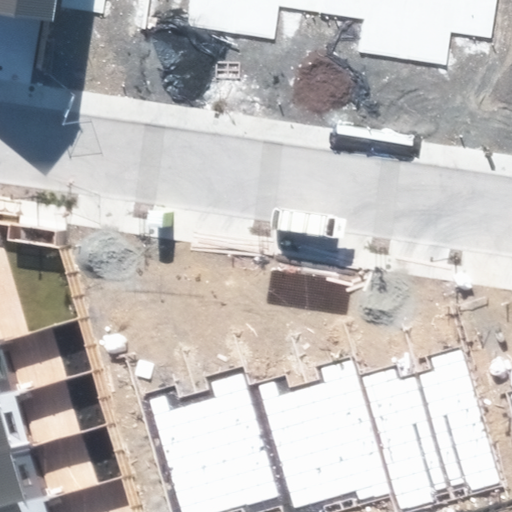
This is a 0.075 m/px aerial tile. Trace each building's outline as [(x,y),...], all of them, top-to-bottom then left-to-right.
[(56,0),(0,0),(0,12),(54,21),(56,0)] [(64,0),(63,6),(105,13),(107,0),(64,0)] [(238,0),(193,0),(190,26),(233,33),(238,0)] [(320,12),(322,0),(238,0),(233,33),(276,39),(281,6),(320,12)] [(413,0),(322,0),(320,12),(364,19),(359,52),(404,60),(413,0)] [(491,39),(497,0),(413,0),(404,60),(447,66),(452,33),(491,39)] [(0,395),(15,391),(1,343),(0,343),(0,395)] [(432,372),(416,376),(450,500),(501,485),(462,348),(428,357),(432,372)] [(321,379),(305,384),(340,507),(390,493),(357,377),(351,356),(317,365),(321,379)] [(212,390),(196,394),(228,511),(250,511),(281,503),(247,385),(242,366),(208,375),(212,390)] [(403,511),(450,500),(416,376),(399,381),(395,366),(357,377),(390,493),(395,511),(403,511)] [(321,511),(340,507),(305,384),(289,388),(284,374),(247,385),(281,503),(283,511),(321,511)] [(228,511),(196,394),(179,399),(175,384),(142,394),(174,511),(228,511)] [(0,453),(30,445),(15,391),(0,395),(0,453)] [(0,510),(45,498),(30,445),(0,453),(0,510)] [(0,511),(49,511),(45,498),(0,510),(0,511)]
